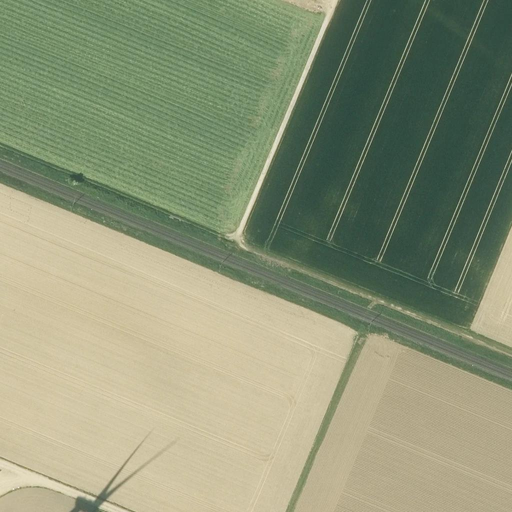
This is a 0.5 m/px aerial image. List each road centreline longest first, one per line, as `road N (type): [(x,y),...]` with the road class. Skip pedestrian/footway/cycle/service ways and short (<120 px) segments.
road 1 (track): [(334,0),(236,238),(511,350)]
road 2 (track): [(287,511),(361,330)]
road 3 (track): [(0,462),(119,511)]
